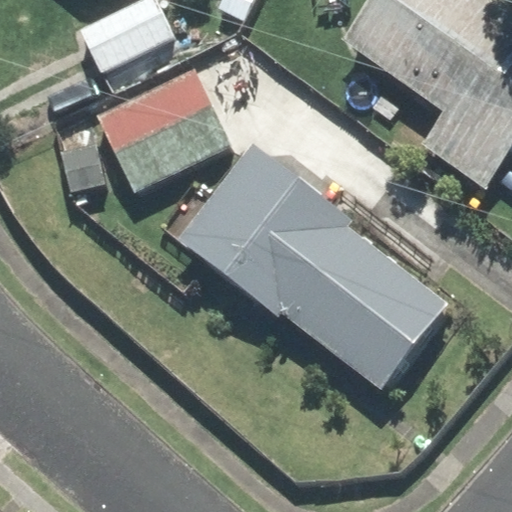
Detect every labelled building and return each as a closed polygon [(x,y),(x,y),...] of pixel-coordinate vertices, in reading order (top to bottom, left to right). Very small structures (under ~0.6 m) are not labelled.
[(109,0),(135,13),(141,0),(109,0)] [(511,167),(511,21),(481,0),(386,0),(347,57),(447,126),(426,156),(489,200),(511,167)] [(84,43),(105,84),(176,49),(155,8),(84,43)] [(99,131),(137,206),(232,158),(194,83),(99,131)] [(256,162),(183,257),(282,333),(286,328),(384,404),(451,319),(352,243),(355,238),(256,162)]
